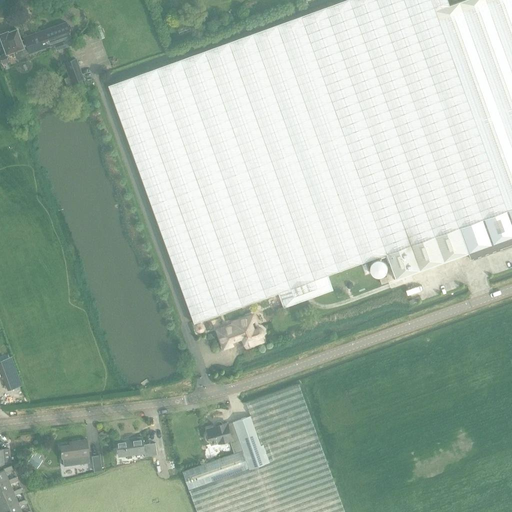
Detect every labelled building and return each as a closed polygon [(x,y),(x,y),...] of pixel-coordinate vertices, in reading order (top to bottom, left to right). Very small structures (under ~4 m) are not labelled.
[(511,0),(465,0),(450,5),(448,0),(346,0),(109,86),(195,323),(279,293),(284,308),(333,290),(328,275),(387,254),(396,279),(469,253),(471,258),(470,259),(471,259),(511,244),(511,0)] [(42,31),(23,38),(24,40),(28,52),(29,54),(62,42),(64,48),(74,44),(72,38),(66,22),(42,31)] [(104,38),(100,26),(95,28),(100,40),(104,38)] [(190,27),(179,31),(181,37),(192,33),(190,27)] [(0,44),(2,43),(6,54),(14,51),(15,55),(17,59),(18,59),(23,58),(24,57),(23,54),(28,52),(24,40),(20,41),(16,29),(8,32),(7,31),(7,32),(5,30),(0,32),(0,33),(0,44)] [(8,61),(6,54),(0,56),(0,58),(2,64),(8,61)] [(72,84),(83,80),(75,59),(64,63),(72,84)] [(260,328),(259,328),(258,328),(253,315),(233,322),(234,324),(217,330),(224,349),(234,345),(232,342),(243,338),(246,347),(263,341),(261,336),(262,336),(262,335),(263,335),(263,334),(264,333),(264,332),(264,331),(263,330),(262,329),(261,328),(260,328)] [(197,325),(195,328),(196,332),(200,333),(203,332),(205,329),(203,325),(200,324),(197,325)] [(9,358),(0,361),(0,363),(5,379),(15,375),(9,358)] [(233,423),(240,441),(231,444),(234,454),(221,458),(183,472),(197,511),(345,511),(299,384),(246,403),(251,416),(233,422),(233,423)] [(206,436),(206,437),(206,438),(207,439),(208,440),(209,441),(211,441),(212,444),(219,442),(220,443),(230,440),(231,444),(240,441),(233,423),(228,424),(228,423),(223,424),(222,423),(220,422),(218,422),(217,423),(216,424),(216,426),(215,427),(208,429),(209,432),(207,433),(206,434),(206,436)] [(143,437),(117,441),(119,457),(127,455),(128,459),(133,459),(132,455),(145,453),(146,457),(159,455),(157,443),(144,445),(143,437)] [(69,445),(60,446),(61,459),(63,459),(64,466),(89,462),(88,455),(89,455),(87,439),(72,441),(72,444),(69,445)] [(28,462),(33,466),(37,468),(42,460),(39,458),(41,455),(35,452),(28,462)] [(99,455),(92,456),(94,472),(102,471),(99,455)] [(4,470),(0,471),(0,483),(8,480),(5,473),(13,469),(11,466),(3,469),(4,470)] [(18,481),(16,477),(8,480),(0,483),(0,497),(13,491),(10,484),(18,481)] [(34,489),(30,480),(24,482),(28,492),(34,489)] [(22,492),(21,488),(13,491),(0,497),(0,510),(18,503),(15,495),(22,492)] [(27,503),(26,499),(18,503),(0,510),(0,511),(21,511),(19,507),(27,503)]
